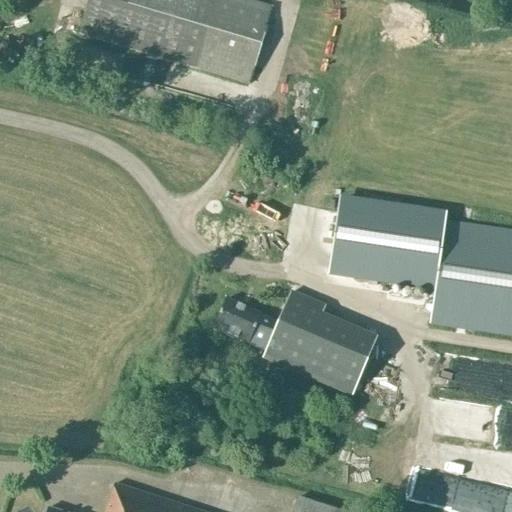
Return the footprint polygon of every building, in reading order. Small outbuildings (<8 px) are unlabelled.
[(89,0),(79,34),(250,85),(272,8),(247,0),(89,0)] [(405,272),(412,231),(383,226),(376,267),(405,272)] [(511,237),(444,226),(428,326),(511,339),(511,237)] [(287,233),(276,259),(330,283),(341,256),(287,233)] [(387,325),(292,284),(284,302),(282,301),(276,316),(262,311),(260,315),(225,300),(212,331),(247,346),(250,340),(273,350),(272,353),(359,390),(387,325)] [(423,443),(511,451),(511,374),(489,373),(487,390),(476,389),(477,383),(458,381),(455,406),(427,404),(423,443)] [(347,426),(362,422),(359,409),(343,414),(347,426)] [(197,511),(113,485),(104,511),(55,511),(46,509),(45,511),(197,511)] [(336,511),(297,498),(292,511),(336,511)]
